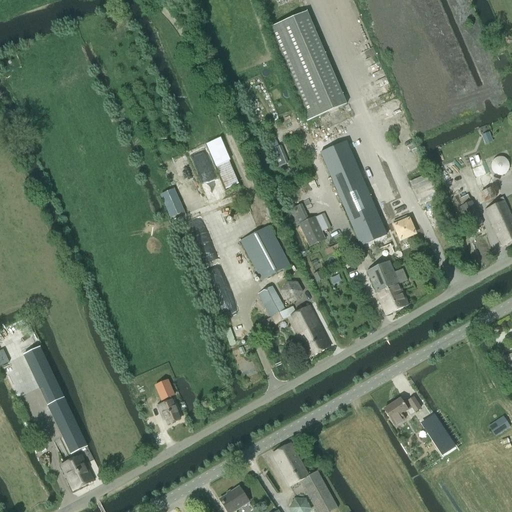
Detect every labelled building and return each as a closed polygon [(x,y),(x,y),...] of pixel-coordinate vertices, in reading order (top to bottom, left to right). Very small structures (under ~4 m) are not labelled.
[(307,126),(345,109),(306,19),(268,36),(307,126)] [(311,135),(360,248),(366,246),(372,243),(386,237),(346,146),(333,151),(324,130),(311,135)] [(491,166),(491,167),(491,168),(491,169),(491,170),(492,171),(493,172),(493,173),(494,173),(494,174),(495,174),(495,175),(496,175),(497,175),(498,175),(498,176),(499,176),(500,176),(501,176),(502,176),(502,175),(503,175),(504,175),(505,175),(505,174),(506,174),(506,173),(507,173),(507,172),(508,171),(508,170),(509,170),(509,169),(509,168),(509,167),(509,166),(509,165),(509,164),(508,163),(508,162),(507,161),(506,160),(505,159),(504,158),(503,158),(502,158),(501,158),(500,158),(499,158),(498,158),(497,158),(496,158),(495,159),(494,160),(493,161),(492,162),(492,163),(491,164),(491,165),(491,166)] [(217,168),(229,191),(243,183),(231,160),(217,168)] [(467,195),(458,200),(461,206),(458,208),(460,212),(469,231),(482,224),(472,202),(470,202),(467,195)] [(502,248),(511,242),(511,219),(504,202),(485,211),(502,248)] [(406,217),(393,222),(402,244),(416,238),(406,217)] [(325,239),(314,218),(299,226),(309,247),(325,239)] [(240,242),(261,281),(289,265),(268,226),(240,242)] [(372,243),(366,246),(369,253),(376,250),(372,243)] [(339,244),(324,251),(326,256),(341,249),(339,244)] [(386,316),(408,306),(399,285),(407,281),(402,270),(394,274),(389,263),(367,273),(386,316)] [(315,274),(314,275),(318,282),(319,282),(323,280),(320,272),(315,274)] [(308,359),(309,359),(329,348),(308,307),(295,314),(292,309),(290,308),(285,311),(272,286),(258,294),(274,326),(287,319),(308,359)] [(40,348),(23,356),(33,376),(40,390),(70,455),(86,448),(87,447),(56,383),(40,348)] [(511,353),(503,357),(511,377),(511,380),(511,353)] [(167,381),(155,387),(161,401),(164,400),(165,404),(172,401),(170,397),(174,396),(167,381)] [(414,413),(420,409),(413,398),(407,402),(408,403),(404,406),(399,399),(383,409),(394,426),(404,420),(401,415),(411,408),(414,413)] [(180,420),(172,401),(158,407),(161,414),(162,413),(167,425),(180,420)] [(511,425),(511,422),(505,410),(491,418),(499,433),(511,425)] [(433,416),(422,423),(427,430),(431,428),(437,437),(433,439),(443,455),(454,448),(433,416)] [(492,423),(487,427),(495,437),(499,434),(492,423)] [(316,511),(330,511),(338,508),(317,472),(311,475),(310,473),(307,475),(291,444),(272,455),(290,487),(300,482),(316,511)] [(73,492),(93,482),(81,456),(61,466),(73,492)] [(227,511),(234,511),(249,503),(239,488),(220,500),(227,511)] [(309,511),(312,509),(306,499),(295,499),(289,509),(290,511),(309,511)]
